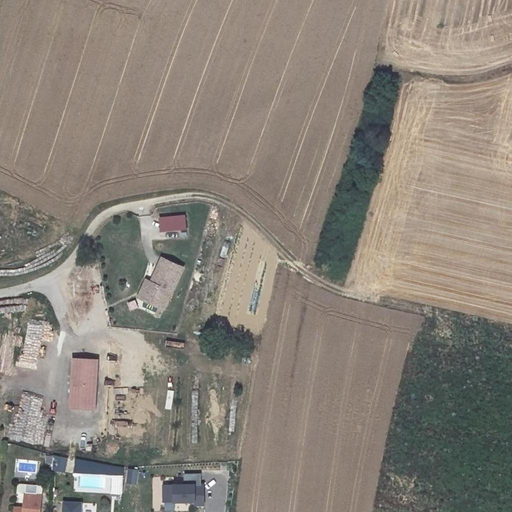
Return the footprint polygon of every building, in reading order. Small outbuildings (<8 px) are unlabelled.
[(184,216),(158,218),(160,232),(185,229),(184,216)] [(165,309),(183,268),(162,258),(150,283),(143,299),(165,309)] [(143,299),(150,283),(145,281),(137,297),(143,299)] [(110,344),(107,360),(118,362),(121,346),(110,344)] [(98,359),(73,358),(72,408),(97,408),(98,359)] [(27,417),(29,397),(17,396),(15,416),(27,417)] [(10,439),(18,437),(16,430),(8,431),(10,439)] [(48,469),(63,470),(64,455),(49,454),(48,469)] [(125,471),(76,461),(74,491),(121,495),(125,471)] [(129,469),(127,483),(135,484),(137,471),(129,469)] [(184,486),(162,486),(163,503),(195,502),(195,505),(204,505),(203,486),(200,486),(200,474),(184,474),(184,486)] [(39,511),(41,499),(27,497),(25,509),(24,511),(39,511)] [(80,511),(81,503),(63,502),(62,511),(80,511)]
